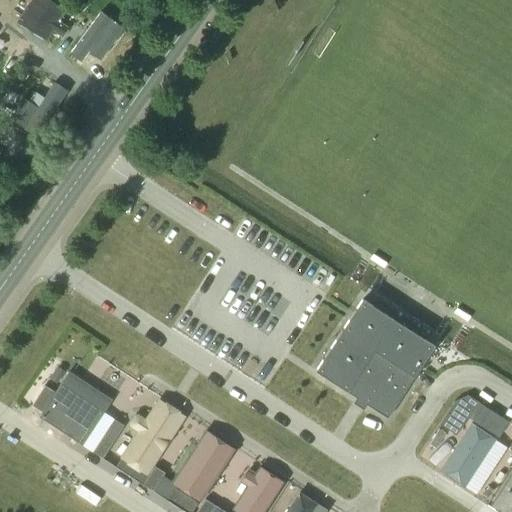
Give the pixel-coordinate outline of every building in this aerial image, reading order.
[(56,21),(63,9),(47,0),(30,0),(18,21),(46,38),(52,27),(61,33),(65,26),(56,21)] [(122,33),(116,28),(97,14),(67,54),(86,68),(92,72),(122,33)] [(19,102),(8,95),(2,106),(12,112),(19,102)] [(384,416),(388,418),(439,339),(441,335),(369,288),(366,292),(359,304),(331,346),(325,356),(315,371),(356,397),(367,404),(384,416)] [(104,412),(61,384),(39,416),(82,445),(104,412)] [(469,416),(478,401),(467,395),(454,401),(439,424),(456,435),(469,416)] [(114,439),(124,425),(114,419),(105,433),(114,439)] [(495,441),(471,425),(439,472),(475,496),(505,451),(494,443),(495,441)] [(102,457),(114,439),(105,433),(92,451),(102,457)] [(233,450),(206,433),(174,484),(201,501),(233,450)] [(155,466),(143,484),(153,491),(165,472),(155,466)] [(265,511),(284,483),(260,468),(232,511),(265,511)] [(511,511),(511,473),(490,505),(500,511),(511,511)] [(170,497),(193,511),(200,502),(176,487),(170,497)] [(315,511),(319,507),(299,494),(288,511),(315,511)] [(210,511),(215,505),(205,499),(196,511),(210,511)]
